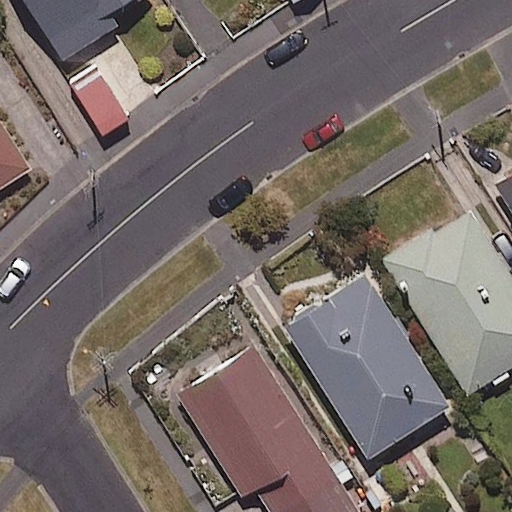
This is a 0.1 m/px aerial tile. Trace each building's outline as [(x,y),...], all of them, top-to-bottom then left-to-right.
[(130,0),(19,0),(59,62),(116,26),(108,14),(130,0)] [(129,116),(97,68),(73,85),(105,132),(129,116)] [(0,188),(34,166),(0,113),(0,188)] [(511,178),(494,190),(511,217),(511,178)] [(467,395),(511,366),(511,279),(466,207),(381,260),(467,395)] [(367,459),(448,407),(429,376),(364,275),(282,328),(367,459)] [(357,511),(251,349),(178,397),(251,511),(357,511)]
